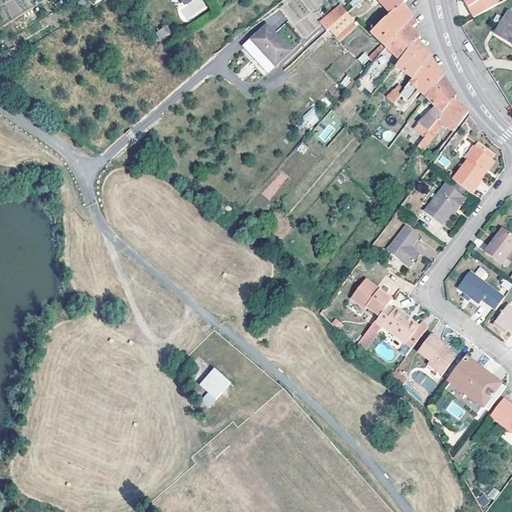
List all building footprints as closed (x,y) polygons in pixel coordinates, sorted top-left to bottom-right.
[(190,19),(207,7),(201,0),(193,0),(182,9),(190,19)] [(377,0),(391,14),(403,4),(404,2),(405,0),(377,0)] [(495,0),(462,0),(475,19),(499,6),(495,0)] [(381,45),(386,49),(411,19),(413,18),(410,15),(403,4),(391,14),(369,34),(381,45)] [(339,5),(320,22),(327,30),(329,29),(335,36),(351,21),(353,20),(339,5)] [(511,15),(510,14),(497,33),(511,42),(511,15)] [(411,19),(386,49),(390,53),(396,59),(393,64),(397,67),(417,41),(420,38),(416,34),(411,30),(416,25),(411,19)] [(337,42),(355,26),(351,21),(335,36),(333,38),(337,42)] [(161,40),(172,32),(166,25),(155,32),(161,40)] [(275,66),(290,52),(266,27),(251,41),(275,66)] [(511,42),(497,33),(495,37),(511,48),(511,42)] [(403,72),(413,80),(430,57),(431,56),(423,48),(417,41),(397,67),(403,72)] [(367,70),(386,49),(381,45),(363,66),(367,70)] [(390,53),(386,49),(367,70),(366,71),(372,78),(371,80),(373,82),(389,64),(384,60),(390,53)] [(413,80),(411,84),(420,93),(426,99),(443,77),(437,68),(430,57),(413,80)] [(403,72),(397,67),(383,83),(389,88),(403,72)] [(435,108),(442,116),(454,99),(456,97),(451,90),(443,77),(426,99),(435,108)] [(394,106),(398,100),(411,84),(405,80),(386,100),(394,106)] [(420,93),(411,84),(398,100),(401,102),(403,100),(410,105),(420,93)] [(442,116),(438,121),(443,125),(453,133),(466,116),(468,114),(468,113),(465,110),(454,99),(442,116)] [(310,125),(321,116),(313,107),(302,116),(310,125)] [(438,121),(442,116),(435,108),(414,130),(424,138),(438,121)] [(312,130),(322,140),(341,121),(331,111),(312,130)] [(443,125),(438,121),(424,138),(417,149),(422,153),(443,125)] [(432,160),(444,144),(438,140),(426,156),(432,160)] [(301,143),(297,150),(304,154),(308,147),(301,143)] [(474,187),(485,174),(482,171),(491,159),(493,157),(475,143),(463,159),(466,161),(456,174),(474,187)] [(482,171),(485,174),(493,162),(491,159),(482,171)] [(261,194),(269,200),(288,177),(281,171),(261,194)] [(454,207),(457,209),(464,199),(444,184),(423,211),(441,224),(451,212),(454,207)] [(388,249),(411,266),(422,252),(411,244),(419,234),(407,224),(388,249)] [(496,241),(503,232),(500,230),(493,239),(496,241)] [(511,250),(511,238),(503,232),(496,241),(493,245),(492,243),(484,254),(500,266),(511,250)] [(479,266),(474,273),(484,279),(489,273),(479,266)] [(470,298),(479,305),(482,301),(495,310),(503,297),(470,273),(458,289),(465,294),(470,298)] [(366,278),(364,281),(375,289),(377,290),(379,288),(366,278)] [(367,303),(377,290),(375,289),(364,281),(352,297),(365,306),(367,303)] [(377,290),(367,303),(380,314),(387,305),(392,298),(379,288),(377,290)] [(380,314),(375,321),(381,325),(412,349),(429,327),(422,321),(419,325),(411,320),(410,322),(405,319),(407,316),(395,307),(394,310),(387,305),(380,314)] [(511,308),(508,305),(495,322),(506,331),(511,335),(511,308)] [(344,325),(336,318),(331,324),(339,331),(344,325)] [(381,325),(375,321),(355,348),(360,353),(381,325)] [(506,331),(495,322),(493,325),(504,334),(506,331)] [(444,350),(446,347),(431,336),(418,353),(430,363),(428,365),(442,376),(455,358),(444,350)] [(444,350),(455,358),(457,355),(446,347),(444,350)] [(488,411),(506,387),(465,357),(448,380),(488,411)] [(214,370),(199,387),(207,394),(209,396),(205,400),(209,404),(213,399),(215,401),(230,385),(214,370)] [(389,379),(399,387),(405,380),(395,371),(389,379)] [(200,401),(208,409),(215,401),(213,399),(209,404),(205,400),(209,396),(207,394),(200,401)] [(511,406),(503,400),(490,417),(511,433),(511,406)] [(487,494),(492,499),(500,493),(495,487),(487,494)] [(477,500),(483,508),(489,503),(484,495),(477,500)]
